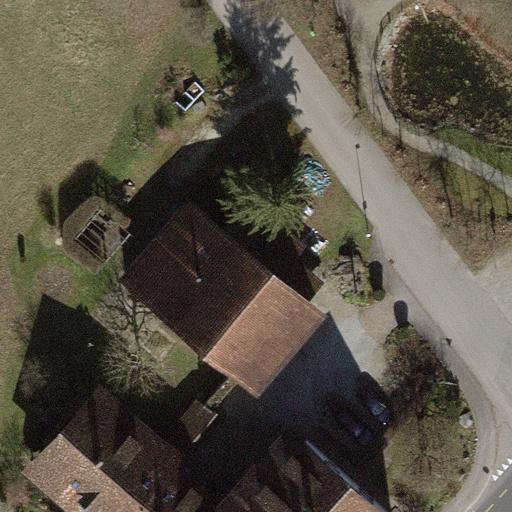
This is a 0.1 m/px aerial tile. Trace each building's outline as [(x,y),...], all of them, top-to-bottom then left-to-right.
[(212,217),(146,293),(237,371),(303,294),(212,217)] [(103,391),(96,399),(149,446),(139,457),(162,478),(173,466),(210,499),(203,507),(208,511),(242,511),(243,511),(179,457),(170,449),(103,391)] [(208,511),(203,507),(210,499),(173,466),(162,478),(139,457),(149,446),(96,399),(42,460),(94,505),(87,511),(208,511)] [(216,415),(201,402),(174,433),(179,438),(170,449),(179,457),(216,415)] [(242,511),(390,511),(307,439),(243,511),(242,511)]
